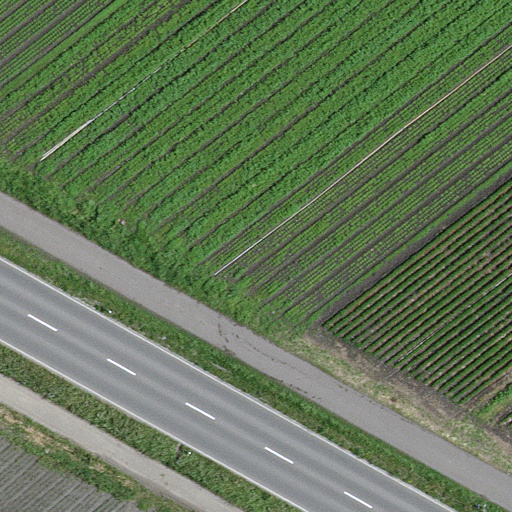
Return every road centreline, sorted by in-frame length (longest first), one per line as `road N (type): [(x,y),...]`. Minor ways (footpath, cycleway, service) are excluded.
road 1 (track): [(0,186),(511,476)]
road 2 (primary): [(377,511),(0,301)]
road 3 (track): [(0,414),(169,511)]
